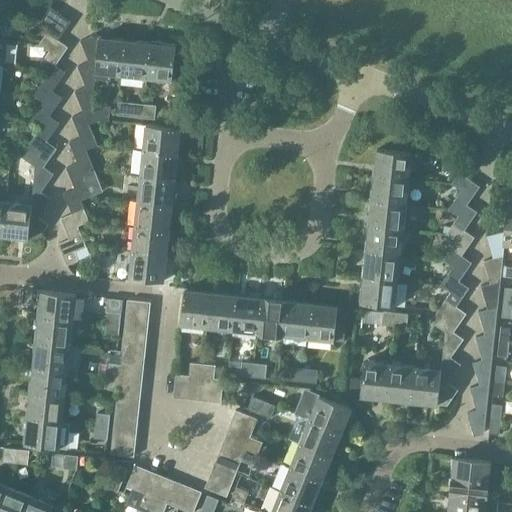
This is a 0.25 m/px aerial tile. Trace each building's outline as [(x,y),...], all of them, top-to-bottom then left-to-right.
[(48,33),(58,41),(71,22),(51,8),(43,20),(52,26),(48,33)] [(45,59),(55,66),(68,48),(58,41),(48,33),(40,45),(50,52),(45,59)] [(81,41),(90,62),(97,59),(99,38),(92,36),(81,41)] [(99,38),(97,59),(95,74),(96,74),(96,78),(111,80),(111,75),(121,76),(125,41),(99,38)] [(151,44),(125,41),(121,76),(147,79),(151,44)] [(177,47),(151,44),(147,79),(170,82),(173,82),(177,47)] [(42,84),(52,91),(65,73),(55,66),(45,59),(37,70),(47,77),(42,84)] [(78,67),(87,87),(95,84),(96,78),(96,74),(95,74),(97,59),(90,62),(78,67)] [(170,82),(169,93),(177,94),(178,83),(173,82),(170,82)] [(40,109),(50,117),(62,98),(52,91),(42,84),(34,95),(44,102),(40,109)] [(75,92),(84,113),(95,108),(100,120),(110,121),(111,108),(95,106),(93,102),(95,84),(87,87),(75,92)] [(130,118),(142,119),(144,105),(132,104),(130,118)] [(144,105),(142,119),(155,120),(157,106),(144,105)] [(73,117),(81,138),(93,133),(90,126),(101,121),(110,122),(110,121),(100,120),(95,108),(84,113),(73,117)] [(37,135),(47,142),(60,124),(50,117),(40,109),(32,121),(41,128),(37,135)] [(146,125),(143,151),(178,155),(181,128),(146,125)] [(70,143),(78,164),(90,159),(87,151),(98,146),(93,133),(81,138),(70,143)] [(31,164),(36,167),(42,171),(44,167),(57,149),(47,142),(37,135),(29,146),(39,152),(31,164)] [(21,157),(31,164),(39,152),(29,146),(21,157)] [(377,150),(375,176),(409,180),(412,153),(377,150)] [(143,151),(140,176),(175,180),(178,155),(143,151)] [(67,168),(75,189),(87,184),(84,176),(95,171),(90,159),(78,164),(67,168)] [(36,167),(34,187),(41,192),(54,174),(44,167),(42,171),(36,167)] [(462,191),(457,199),(467,206),(480,187),(460,173),(452,184),(462,191)] [(140,176),(138,201),(173,205),(175,180),(140,176)] [(375,176),(372,201),(406,205),(409,180),(375,176)] [(64,194),(73,214),(84,209),(81,202),(93,197),(87,184),(75,189),(64,194)] [(33,204),(32,213),(38,218),(51,200),(41,192),(34,187),(33,204)] [(459,217),(454,224),(465,231),(477,212),(467,206),(457,199),(449,210),(459,217)] [(138,201),(135,227),(170,231),(173,205),(138,201)] [(372,201),(369,227),(403,230),(406,205),(372,201)] [(29,239),(32,213),(33,204),(7,202),(3,237),(29,239)] [(511,207),(508,207),(505,231),(487,236),(493,259),(504,256),(505,245),(511,245),(511,207)] [(61,219),(70,240),(82,235),(79,227),(90,222),(84,209),(73,214),(61,219)] [(32,213),(29,239),(38,240),(49,225),(38,218),(32,213)] [(456,242),(451,250),(462,256),(475,238),(465,231),(454,224),(447,235),(456,242)] [(135,227),(132,252),(167,256),(170,231),(135,227)] [(369,227),(367,252),(401,256),(403,230),(369,227)] [(82,235),(70,240),(58,244),(67,265),(79,260),(76,253),(87,248),(82,235)] [(453,268),(448,275),(459,282),(472,263),(462,256),(451,250),(444,261),(453,268)] [(167,256),(132,252),(130,278),(164,282),(167,256)] [(367,252),(364,277),(398,281),(401,256),(367,252)] [(484,262),(491,284),(501,281),(504,256),(493,259),(484,262)] [(451,293),(446,300),(456,307),(469,289),(459,282),(448,275),(441,285),(451,293)] [(398,281),(364,277),(361,303),(395,307),(398,281)] [(481,287),(488,309),(499,306),(501,281),(491,284),(481,287)] [(181,325),(207,327),(211,293),(185,290),(181,325)] [(42,291),(39,317),(74,321),(77,295),(42,291)] [(207,327),(233,330),(236,296),(211,293),(207,327)] [(233,330),(258,333),(262,299),(236,296),(233,330)] [(258,333),(283,335),(287,301),(262,299),(258,333)] [(128,300),(127,312),(150,315),(151,303),(128,300)] [(431,322),(441,328),(452,335),(454,333),(466,314),(456,307),(446,300),(431,322)] [(283,335),(309,338),(312,304),(287,301),(283,335)] [(511,303),(504,303),(502,318),(511,319),(511,303)] [(335,341),(335,340),(345,341),(347,323),(337,322),(338,307),(312,304),(309,338),(335,341)] [(478,312),(485,335),(496,332),(499,306),(488,309),(478,312)] [(108,312),(107,326),(120,327),(121,314),(108,312)] [(127,312),(125,324),(148,327),(150,315),(127,312)] [(383,326),(394,327),(396,313),(384,312),(383,326)] [(396,313),(394,327),(407,329),(409,315),(396,313)] [(39,317),(36,343),(71,346),(74,321),(39,317)] [(125,324),(124,336),(147,339),(148,327),(125,324)] [(120,327),(107,326),(106,337),(116,338),(116,337),(120,338),(120,327)] [(501,327),(500,341),(510,342),(511,328),(501,327)] [(445,343),(444,353),(451,358),(464,339),(454,333),(452,335),(441,328),(441,329),(446,333),(445,343)] [(476,337),(483,360),(493,357),(496,332),(485,335),(476,337)] [(124,338),(120,338),(116,337),(116,338),(115,350),(122,350),(123,347),(146,350),(147,339),(124,336),(124,338)] [(510,342),(500,341),(498,357),(508,358),(510,342)] [(36,343),(34,368),(68,372),(71,346),(36,343)] [(123,347),(122,350),(121,360),(145,362),(146,350),(123,347)] [(442,370),(441,379),(448,383),(461,365),(451,358),(444,353),(442,370)] [(473,363),(480,385),(490,382),(493,357),(483,360),(473,363)] [(121,360),(121,365),(120,371),(143,374),(145,362),(121,360)] [(361,397),(387,399),(391,364),(365,361),(363,378),(350,378),(349,390),(361,391),(361,397)] [(108,363),(107,376),(119,378),(120,371),(121,365),(108,363)] [(199,377),(201,377),(202,365),(191,363),(189,376),(199,377)] [(241,376),(253,378),(255,364),(243,363),(241,376)] [(255,364),(253,378),(266,379),(268,365),(255,364)] [(387,399),(412,402),(416,367),(391,364),(387,399)] [(211,378),(208,402),(221,403),(223,380),(215,379),(216,366),(202,365),(201,377),(211,378)] [(497,366),(495,380),(506,381),(507,367),(497,366)] [(439,405),(441,379),(442,370),(416,367),(412,402),(439,405)] [(34,368),(31,393),(65,397),(68,372),(34,368)] [(292,382),(304,383),(306,369),(293,368),(292,382)] [(306,369),(304,383),(317,384),(318,370),(306,369)] [(120,371),(119,378),(119,383),(142,385),(143,374),(120,371)] [(174,398),(185,399),(187,376),(176,375),(174,398)] [(118,390),(118,395),(141,397),(142,385),(119,383),(119,378),(107,376),(105,388),(118,390)] [(185,399),(197,401),(199,377),(189,376),(187,376),(185,399)] [(197,401),(208,402),(211,378),(201,377),(199,377),(197,401)] [(441,379),(439,405),(447,406),(458,390),(448,383),(441,379)] [(506,381),(495,380),(494,395),(504,397),(506,381)] [(470,388),(477,411),(488,408),(490,382),(480,385),(470,388)] [(294,414),(309,420),(342,433),(351,409),(336,403),(319,396),(304,390),(294,414)] [(31,393),(28,419),(63,422),(65,397),(31,393)] [(118,395),(116,407),(140,409),(141,397),(118,395)] [(248,410),(259,414),(264,401),(253,397),(248,410)] [(264,401),(259,414),(271,419),(276,406),(264,401)] [(493,405),(491,419),(501,420),(503,405),(493,405)] [(116,407),(115,419),(138,421),(140,409),(116,407)] [(488,408),(477,411),(468,413),(475,436),(485,434),(488,408)] [(236,411),(232,421),(253,430),(257,419),(236,411)] [(97,414),(96,427),(109,428),(111,415),(97,414)] [(63,422),(28,419),(25,445),(60,448),(68,449),(71,423),(63,422)] [(115,419),(114,430),(137,433),(138,421),(115,419)] [(501,420),(491,419),(489,435),(500,436),(501,420)] [(309,420),(299,444),(332,457),(342,433),(309,420)] [(248,441),(245,448),(259,454),(263,442),(249,437),(253,430),(232,421),(227,433),(248,441)] [(109,428),(96,427),(95,439),(108,440),(109,428)] [(114,430),(113,442),(136,445),(137,433),(114,430)] [(227,433),(223,443),(244,451),(245,448),(248,441),(227,433)] [(136,445),(113,442),(111,454),(134,457),(136,445)] [(223,443),(219,455),(240,463),(244,451),(223,443)] [(299,444),(290,467),(322,481),(332,457),(299,444)] [(219,455),(214,465),(235,474),(236,472),(237,472),(242,461),(254,466),(259,454),(245,448),(244,451),(240,463),(219,455)] [(5,449),(3,462),(15,464),(17,450),(5,449)] [(30,451),(17,450),(15,464),(28,465),(30,451)] [(66,455),(66,462),(65,469),(77,471),(78,463),(78,457),(66,455)] [(454,458),(452,478),(489,482),(492,462),(454,458)] [(120,489),(128,469),(131,463),(117,461),(108,483),(106,487),(118,492),(120,489)] [(127,487),(138,492),(146,470),(136,465),(127,487)] [(231,486),(227,496),(227,497),(237,472),(236,472),(235,474),(214,465),(210,477),(231,486)] [(290,467),(280,491),(313,504),(322,481),(290,467)] [(140,507),(151,511),(155,499),(149,496),(158,474),(146,470),(138,492),(144,495),(140,507)] [(149,496),(155,499),(159,501),(169,479),(158,474),(149,496)] [(205,488),(227,496),(231,486),(210,477),(205,488)] [(452,478),(450,497),(499,503),(500,494),(488,492),(489,482),(452,478)] [(159,501),(168,504),(170,505),(180,483),(169,479),(159,501)] [(190,488),(180,483),(170,505),(181,510),(190,488)] [(0,500),(0,511),(23,511),(30,495),(6,486),(0,500)] [(232,499),(245,504),(249,492),(237,487),(232,499)] [(193,511),(202,492),(190,488),(181,510),(187,511),(193,511)] [(280,491),(271,511),(309,511),(313,504),(280,491)] [(30,495),(23,511),(51,511),(55,505),(30,495)] [(450,497),(447,511),(497,511),(499,503),(450,497)] [(155,499),(151,511),(153,511),(164,511),(168,504),(159,501),(155,499)]
